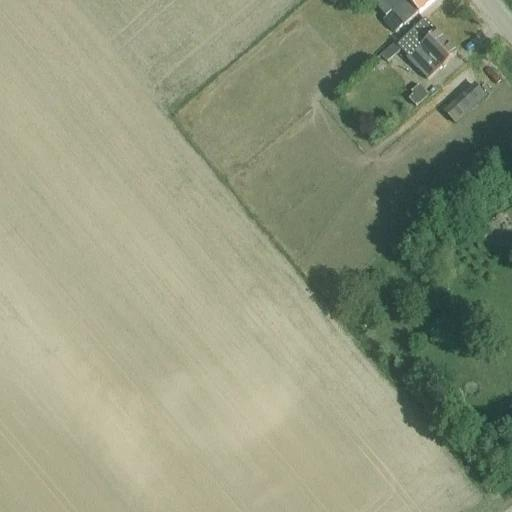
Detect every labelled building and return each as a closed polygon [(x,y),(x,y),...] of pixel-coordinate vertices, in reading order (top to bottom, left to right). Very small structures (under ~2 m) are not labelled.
[(404,0),(381,0),(373,8),(398,35),(436,0),(405,0),(405,1),(404,0)] [(425,20),(397,47),(394,44),(381,56),(387,62),(400,50),(408,59),(407,60),(428,82),(443,68),(458,54),(425,20)] [(443,95),(468,74),(458,63),(434,84),(443,95)] [(455,127),(486,99),(474,85),(443,114),(455,127)] [(418,87),(410,93),(412,96),(407,100),(415,109),(428,98),(418,87)]
